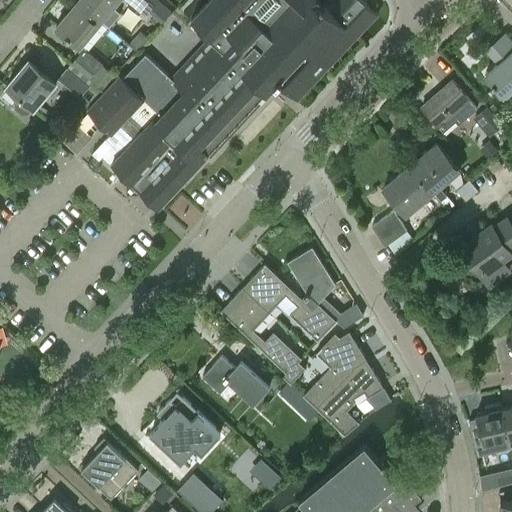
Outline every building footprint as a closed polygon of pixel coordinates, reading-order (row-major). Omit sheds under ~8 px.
[(121,13),(113,6),(118,0),(78,0),(77,1),(101,20),(109,26),(121,13)] [(206,153),(209,155),(270,90),(267,87),(275,79),(297,99),(378,12),(364,0),(326,0),(321,6),(314,0),(207,0),(190,19),(208,36),(170,78),(144,53),(121,77),(157,111),(140,130),(110,161),(128,178),(125,182),(125,193),(138,192),(140,190),(157,205),(206,153)] [(126,0),(144,15),(153,5),(147,0),(126,0)] [(80,45),(101,20),(77,1),(57,25),(80,45)] [(148,39),(141,32),(129,44),(137,51),(148,39)] [(497,63),(484,73),(503,94),(511,86),(511,39),(506,33),(486,50),(497,63)] [(95,76),(104,65),(84,49),(76,60),(95,76)] [(28,60),(7,85),(20,96),(12,105),(25,116),(33,106),(35,107),(56,82),(28,60)] [(79,96),(89,86),(68,68),(59,79),(79,96)] [(104,68),(93,81),(102,89),(114,76),(104,68)] [(110,132),(125,116),(140,130),(157,111),(121,77),(119,75),(86,110),(110,132)] [(438,126),(439,125),(444,131),(456,120),(459,123),(476,108),(473,105),(452,80),(421,107),(438,126)] [(78,123),(63,139),(77,153),(92,137),(78,123)] [(34,140),(44,149),(49,143),(39,134),(34,140)] [(490,141),(480,150),(487,158),(497,150),(490,141)] [(447,195),(439,185),(458,170),(437,143),(410,165),(432,191),(433,190),(441,200),(447,195)] [(493,172),(503,165),(496,157),(487,164),(493,172)] [(410,165),(383,188),(405,214),(408,211),(432,191),(410,165)] [(447,195),(441,200),(447,208),(453,203),(447,195)] [(393,211),(371,225),(378,236),(399,220),(393,211)] [(511,250),(511,224),(506,216),(463,247),(481,273),(511,250)] [(378,236),(384,245),(406,230),(399,220),(378,236)] [(306,296),(303,300),(309,305),(315,299),(318,302),(335,283),(312,246),(288,261),(307,291),(304,294),(306,296)] [(309,305),(303,300),(304,299),(265,262),(250,279),(253,282),(247,288),(244,285),(243,285),(270,311),(286,293),(298,304),(290,313),(318,339),(336,320),(335,318),(318,302),(315,299),(309,305)] [(222,308),(221,309),(287,372),(298,360),(301,356),(274,330),(265,339),(253,328),(270,311),(243,285),(228,302),(231,305),(225,311),(222,308)] [(358,305),(357,303),(342,312),(336,318),(345,326),(364,314),(358,305)] [(304,394),(318,408),(363,361),(367,359),(355,339),(351,341),(346,334),(350,331),(349,330),(340,336),(335,332),(316,352),(330,365),(304,394)] [(220,355),(202,376),(219,392),(229,382),(252,403),(269,386),(239,359),(233,367),(220,355)] [(287,372),(283,376),(289,381),(291,383),(305,368),(298,360),(287,372)] [(367,369),(363,361),(318,408),(344,434),(359,422),(346,410),(354,401),(352,398),(363,391),(367,397),(373,393),(381,405),(391,399),(383,387),(371,366),(367,369)] [(291,383),(289,381),(280,391),(295,404),(304,395),(291,383)] [(164,416),(150,431),(181,460),(195,445),(202,451),(221,431),(183,396),(176,404),(170,398),(158,411),(164,416)] [(470,419),(469,419),(478,455),(478,451),(510,443),(511,447),(509,437),(508,438),(500,407),(502,407),(501,402),(499,402),(485,406),(486,411),(475,414),(476,418),(470,420),(470,419)] [(511,404),(502,407),(500,407),(508,438),(509,437),(511,436),(511,404)] [(91,456),(81,467),(88,473),(86,475),(111,498),(138,468),(103,436),(94,446),(101,453),(95,460),(91,456)] [(365,444),(299,499),(309,511),(411,511),(408,509),(421,498),(385,455),(378,460),(365,444)] [(148,468),(147,469),(139,478),(152,491),(162,481),(148,468)] [(194,470),(178,488),(203,511),(209,511),(223,497),(194,470)] [(499,485),(511,482),(511,472),(497,477),(499,485)] [(174,492),(164,483),(154,494),(164,503),(174,492)] [(35,511),(34,510),(32,511),(73,511),(62,501),(60,503),(54,496),(44,507),(47,510),(45,511),(35,511)] [(500,511),(511,511),(511,501),(500,502),(500,511)]
